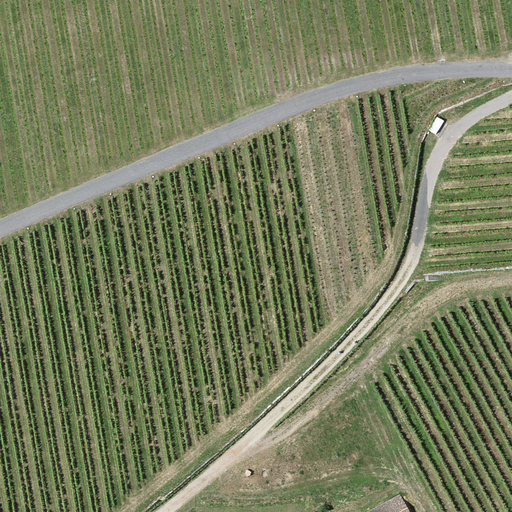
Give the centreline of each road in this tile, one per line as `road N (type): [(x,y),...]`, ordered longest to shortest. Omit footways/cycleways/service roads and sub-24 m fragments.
road 1 (track): [(511,96),(448,140),(393,298),(335,362),(168,511)]
road 2 (track): [(511,69),(393,75),(315,95),(0,229)]
